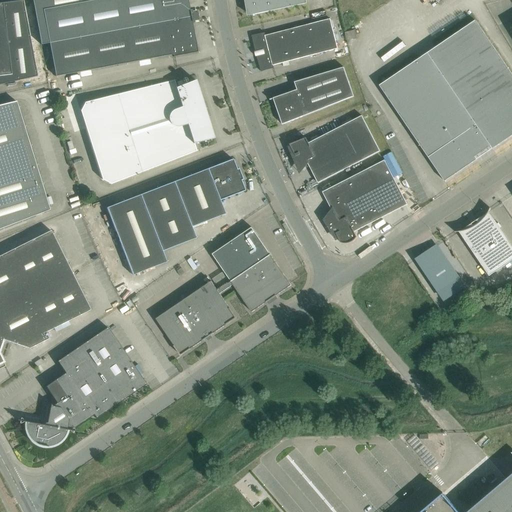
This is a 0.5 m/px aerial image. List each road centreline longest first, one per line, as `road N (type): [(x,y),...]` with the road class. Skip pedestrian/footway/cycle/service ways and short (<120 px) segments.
road 1 (unclassified): [(334,283),(23,498)]
road 2 (unclassified): [(334,283),(261,148),(219,0)]
road 3 (unclassified): [(334,283),(511,163)]
